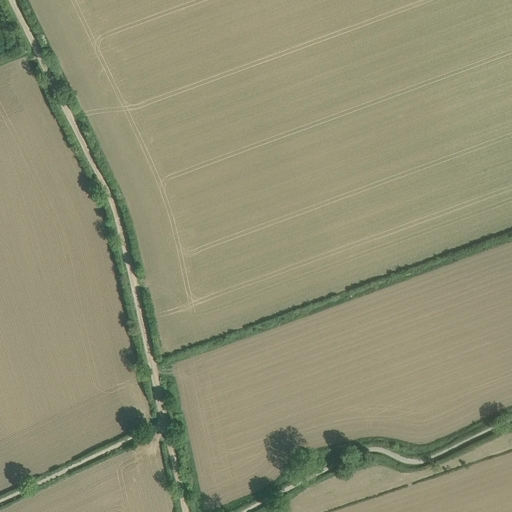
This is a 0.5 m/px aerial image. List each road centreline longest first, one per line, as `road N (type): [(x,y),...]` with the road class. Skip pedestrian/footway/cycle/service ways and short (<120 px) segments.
road 1 (track): [(167,426),(115,209),(10,0)]
road 2 (track): [(511,420),(423,460),(366,449),(243,511)]
